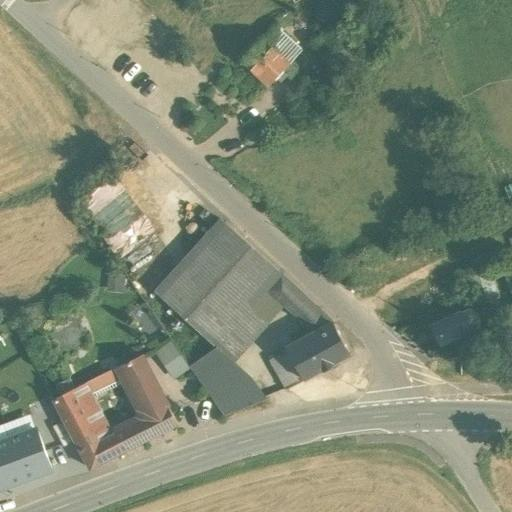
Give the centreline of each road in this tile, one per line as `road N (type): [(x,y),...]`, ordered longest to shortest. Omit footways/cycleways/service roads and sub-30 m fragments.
road 1 (unclassified): [(34,24),(371,323),(445,416)]
road 2 (secondary): [(445,416),(357,420),(224,452),(51,511)]
